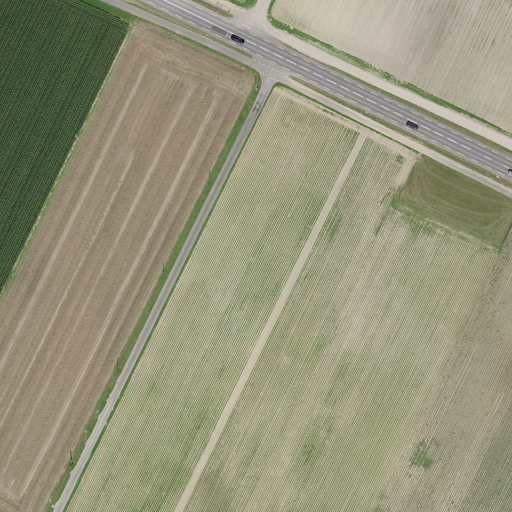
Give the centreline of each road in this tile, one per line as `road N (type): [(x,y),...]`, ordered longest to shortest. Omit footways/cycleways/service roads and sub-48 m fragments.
road 1 (track): [(279,56),(59,511)]
road 2 (track): [(511,145),(208,0)]
road 3 (primary): [(246,40),(511,169)]
